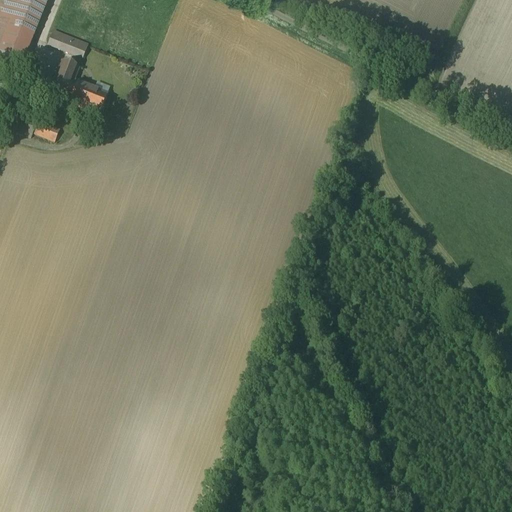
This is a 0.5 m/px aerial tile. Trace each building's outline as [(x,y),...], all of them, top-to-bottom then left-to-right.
[(47,0),(7,0),(4,9),(0,6),(0,18),(11,23),(34,32),(47,0)] [(0,51),(11,23),(0,18),(0,51)] [(34,32),(11,23),(0,51),(0,62),(19,70),(34,32)] [(88,47),(53,33),(47,46),(82,60),(88,47)] [(79,70),(61,63),(51,89),(34,82),(28,98),(66,114),(69,106),(73,83),(79,70)] [(107,96),(73,83),(69,106),(99,118),(107,96)] [(59,131),(21,116),(14,133),(31,139),(32,135),(54,144),(59,131)]
